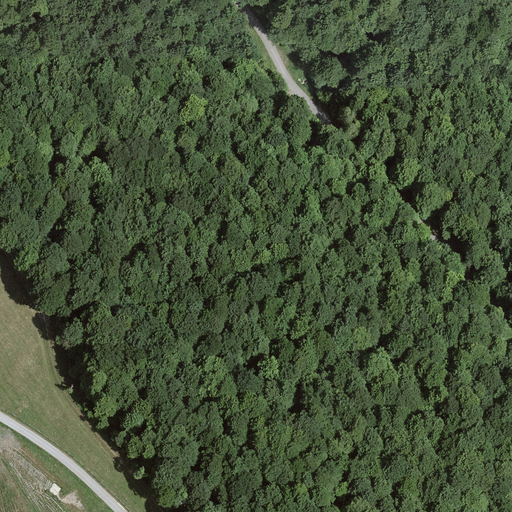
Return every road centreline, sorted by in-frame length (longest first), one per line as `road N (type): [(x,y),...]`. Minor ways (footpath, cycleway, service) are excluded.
road 1 (unclassified): [(235,0),(298,94),(511,328)]
road 2 (track): [(159,511),(52,374),(30,288),(0,236)]
road 3 (unclassified): [(0,415),(68,460),(117,511)]
